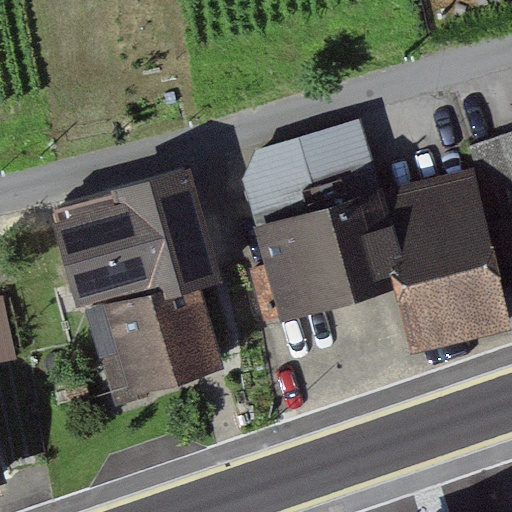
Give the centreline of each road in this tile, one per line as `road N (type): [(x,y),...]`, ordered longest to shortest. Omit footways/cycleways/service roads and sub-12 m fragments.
road 1 (residential): [(511,55),(0,181)]
road 2 (primary): [(197,511),(511,405)]
